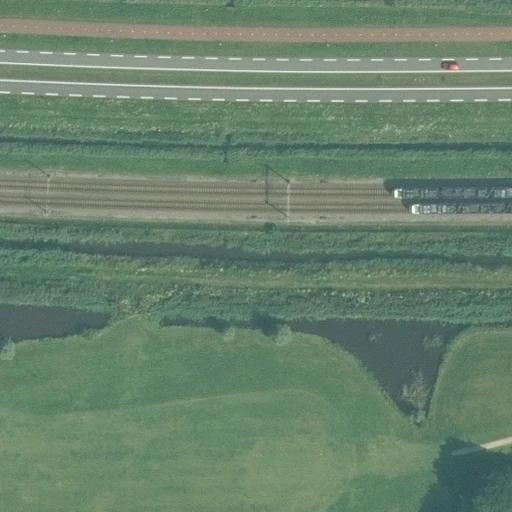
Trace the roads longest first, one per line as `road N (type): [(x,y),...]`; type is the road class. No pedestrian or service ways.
road 1 (secondary): [(0,86),(202,95),(511,93)]
road 2 (secondary): [(511,60),(0,57)]
